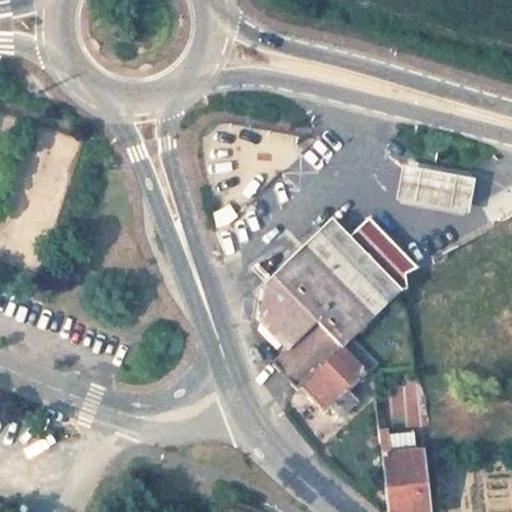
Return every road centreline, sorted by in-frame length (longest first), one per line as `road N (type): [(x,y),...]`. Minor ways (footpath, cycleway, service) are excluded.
road 1 (primary): [(206,62),(511,137)]
road 2 (primary): [(511,104),(217,22)]
road 3 (tertiary): [(181,235),(241,408)]
road 4 (tertiary): [(117,102),(181,235)]
road 5 (tertiary): [(181,235),(175,93)]
road 6 (tertiary): [(241,408),(290,471),(337,511)]
road 7 (residential): [(105,404),(159,424),(241,408)]
road 8 (residential): [(105,404),(55,511)]
